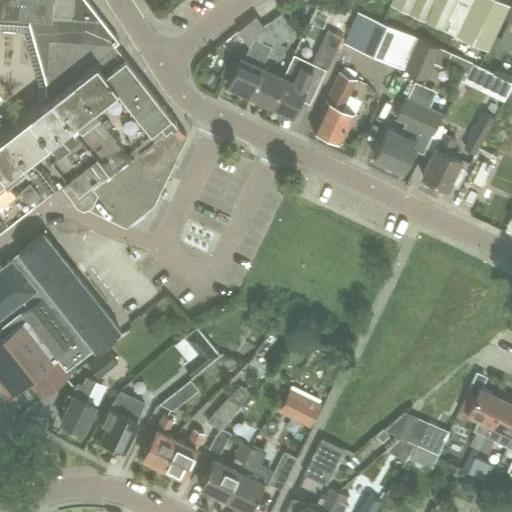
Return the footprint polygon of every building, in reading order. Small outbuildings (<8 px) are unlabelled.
[(0,0),(0,21),(17,23),(18,4),(18,0),(0,0)] [(33,23),(50,24),(51,0),(18,0),(18,4),(17,23),(33,23)] [(509,5),(498,0),(392,0),(390,4),(487,51),(509,5)] [(344,43),(404,69),(418,38),(359,11),(344,43)] [(266,30),(261,41),(271,46),(285,15),(283,12),(263,26),(266,30)] [(271,46),(267,55),(278,60),(284,46),(279,43),(297,31),(285,15),(271,46)] [(0,230),(57,187),(61,183),(77,203),(126,226),(153,205),(187,136),(146,83),(114,42),(103,28),(50,24),(33,23),(46,92),(51,98),(15,126),(0,137),(0,230)] [(292,114),(305,86),(305,85),(315,63),(326,68),(341,35),(326,28),(311,62),(293,53),(282,76),(283,76),(270,104),(292,114)] [(418,38),(404,69),(426,78),(433,62),(445,67),(447,62),(451,52),(418,38)] [(240,57),(227,85),(249,95),(262,66),(267,55),(271,46),(261,41),(257,39),(253,47),(249,46),(244,58),(240,57)] [(472,62),(451,52),(447,62),(467,72),(472,62)] [(270,104),(283,76),(282,76),(262,66),(249,95),(270,104)] [(312,128),(341,142),(355,112),(342,107),(355,78),(339,71),(327,99),(325,98),(312,128)] [(410,130),(408,135),(408,136),(416,140),(412,148),(413,148),(423,153),(441,114),(428,108),(435,94),(413,84),(407,98),(405,97),(396,117),(413,124),(410,130)] [(494,118),(483,112),(464,147),(474,153),(484,136),(494,118)] [(403,170),(413,148),(412,148),(416,140),(408,136),(408,135),(388,126),(373,157),(403,170)] [(422,175),(447,187),(461,158),(448,152),(455,139),(444,134),(437,147),(435,146),(422,175)] [(67,371),(121,328),(45,231),(19,251),(19,252),(11,258),(0,266),(0,315),(22,299),(28,306),(21,312),(26,319),(54,354),(67,371)] [(97,254),(96,242),(72,243),(72,255),(97,254)] [(93,275),(110,263),(104,255),(87,268),(93,275)] [(458,319),(446,311),(439,320),(472,342),(509,288),(488,274),(458,319)] [(410,314),(403,325),(423,339),(431,328),(410,314)] [(28,383),(41,399),(69,375),(70,374),(67,371),(54,354),(26,319),(0,339),(0,388),(0,389),(3,387),(11,399),(20,392),(19,390),(28,383)] [(108,350),(90,365),(98,375),(116,359),(108,350)] [(203,368),(195,358),(150,393),(158,404),(203,368)] [(247,364),(243,368),(249,374),(252,371),(259,379),(266,372),(265,372),(252,359),(247,364)] [(64,412),(60,419),(82,430),(92,410),(94,405),(86,401),(96,380),(86,375),(82,383),(77,381),(71,394),(68,392),(63,404),(67,406),(64,412)] [(198,390),(190,380),(160,404),(172,410),(198,390)] [(476,453),(490,423),(502,399),(494,395),(495,393),(482,387),(478,395),(468,390),(459,411),(477,420),(473,429),(476,431),(467,449),(476,453)] [(290,388),(280,409),(294,416),(309,423),(319,403),(304,395),(290,388)] [(137,401),(118,391),(100,422),(107,425),(101,437),(123,448),(137,420),(130,416),(137,401)] [(228,398),(207,421),(222,429),(242,405),(228,398)] [(511,430),(511,401),(510,401),(509,402),(502,399),(490,423),(476,453),(485,457),(494,439),(496,440),(503,426),(511,430)] [(408,439),(418,417),(417,416),(404,411),(384,428),(398,435),(408,439)] [(142,456),(162,465),(175,439),(165,435),(172,421),(163,416),(156,430),(155,430),(142,456)] [(266,449),(284,424),(274,417),(256,442),(266,449)] [(418,444),(429,421),(418,417),(408,439),(418,444)] [(429,449),(439,426),(436,425),(429,421),(418,444),(429,449)] [(439,453),(448,433),(449,431),(439,426),(429,449),(439,453)] [(220,453),(230,433),(222,429),(215,436),(209,448),(220,453)] [(194,450),(193,449),(200,435),(191,431),(184,444),(175,439),(162,465),(181,475),(194,450)] [(345,448),(322,437),(304,473),(326,484),(345,448)] [(249,509),(263,482),(252,477),(257,466),(251,463),(258,449),(250,445),(243,459),(238,470),(224,497),(249,509)] [(268,482),(282,489),(298,457),(284,450),(268,482)] [(224,497),(238,470),(243,459),(235,455),(230,466),(213,457),(199,485),(224,497)] [(299,511),(326,511),(338,490),(328,486),(322,499),(318,497),(314,506),(305,502),(299,511)] [(326,511),(340,511),(345,504),(342,503),(346,495),(338,490),(326,511)] [(373,511),(379,500),(368,494),(357,511),(373,511)]
